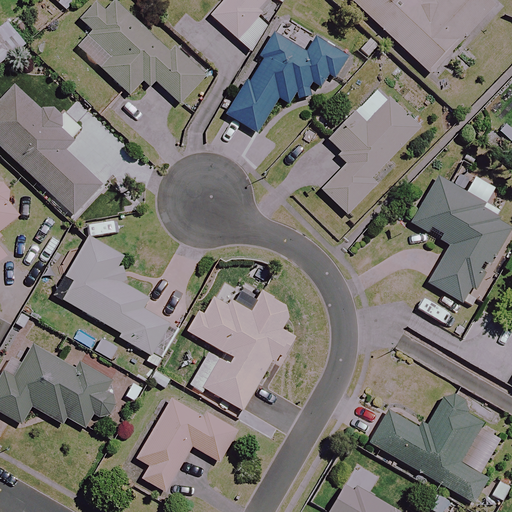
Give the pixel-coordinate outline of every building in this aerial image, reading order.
[(267,0),(225,0),(210,17),(249,52),(269,31),(253,17),(267,0)] [(492,0),(439,0),(428,12),(415,0),(350,0),(431,76),(498,5),(492,0)] [(114,2),(106,11),(97,3),(80,21),(93,33),(79,49),(130,97),(149,77),(180,106),(208,75),(178,47),(170,55),(114,2)] [(0,66),(25,46),(8,24),(0,30),(0,66)] [(280,99),(287,104),(294,95),(303,101),(315,85),(321,89),(330,76),(334,80),(347,61),(318,41),(308,57),(276,34),(260,58),(265,62),(227,115),(255,135),(280,99)] [(380,48),(365,35),(353,48),(367,61),(380,48)] [(0,147),(74,219),(119,172),(57,111),(37,109),(16,88),(0,104),(0,147)] [(377,91),(329,142),(343,155),(340,159),(348,166),(323,192),(347,216),(377,185),(371,180),(418,131),(377,91)] [(429,285),(460,304),(510,223),(440,179),(412,224),(430,235),(433,230),(443,236),(440,242),(451,249),(429,285)] [(0,264),(8,258),(0,248),(0,233),(18,219),(5,203),(6,203),(7,201),(7,199),(8,197),(8,195),(7,193),(7,192),(6,190),(4,188),(3,187),(1,186),(0,185),(0,264)] [(123,259),(88,239),(66,279),(74,283),(63,302),(122,335),(119,339),(161,362),(179,330),(143,310),(148,301),(111,280),(123,259)] [(187,334),(223,354),(219,361),(208,354),(189,387),(204,396),(206,392),(243,413),(277,354),(284,358),(295,340),(281,332),(292,313),(263,296),(251,316),(231,305),(229,308),(213,299),(204,315),(199,313),(187,334)] [(108,392),(106,391),(34,350),(16,380),(5,374),(0,382),(0,413),(23,427),(33,409),(64,427),(67,420),(86,431),(93,418),(95,419),(98,419),(101,419),(103,419),(106,418),(108,417),(110,415),(112,413),(113,411),(114,408),(114,406),(114,403),(114,401),(113,398),(111,396),(110,394),(108,392)] [(487,481),(481,478),(505,436),(465,413),(468,407),(448,395),(426,432),(390,412),(371,445),(473,504),(487,481)] [(203,420),(172,402),(138,461),(149,468),(142,481),(165,494),(192,448),(219,464),(237,434),(205,416),(203,420)] [(502,504),(511,489),(511,487),(499,479),(488,495),(502,504)] [(394,511),(346,484),(330,511),(394,511)] [(431,511),(444,511),(450,504),(436,495),(427,509),(431,511)]
